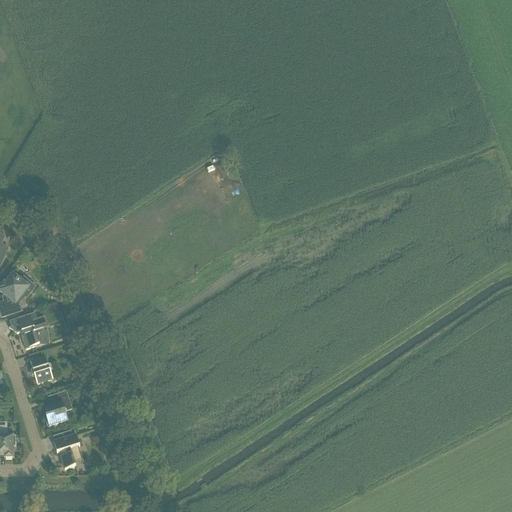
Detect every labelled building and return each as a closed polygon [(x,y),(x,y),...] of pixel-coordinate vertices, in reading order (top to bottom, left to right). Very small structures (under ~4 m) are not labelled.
[(221,164),(227,179),(234,175),(227,161),(233,158),(227,149),(218,154),(223,163),(221,164)] [(0,305),(0,312),(2,319),(21,313),(18,302),(23,297),(26,299),(35,289),(24,280),(21,284),(13,277),(5,287),(4,287),(5,286),(4,286),(0,291),(1,291),(1,290),(2,291),(0,293),(5,297),(3,299),(5,304),(0,305)] [(34,347),(34,345),(44,346),(44,342),(43,341),(43,340),(43,339),(43,338),(43,337),(43,335),(43,334),(44,334),(44,332),(45,331),(44,327),(46,326),(44,319),(37,321),(35,315),(22,319),(24,326),(22,326),(9,330),(17,335),(24,333),(25,337),(21,338),(26,352),(35,349),(35,347),(34,347)] [(68,346),(74,344),(72,337),(65,339),(68,346)] [(34,377),(37,386),(53,381),(46,359),(30,364),(33,373),(31,374),(33,378),(34,377)] [(46,422),(47,431),(55,430),(55,428),(68,423),(66,414),(73,412),(67,393),(52,397),(55,407),(45,411),(48,419),(47,420),(47,419),(46,419),(47,422),(46,422)] [(4,459),(4,460),(14,459),(14,449),(15,449),(16,449),(16,438),(6,438),(7,428),(0,427),(0,457),(5,458),(5,459),(4,459)] [(64,441),(54,444),(57,455),(61,454),(62,458),(61,459),(65,472),(76,468),(75,465),(74,461),(82,458),(79,448),(80,448),(76,437),(73,438),(72,435),(64,438),(64,441)]
